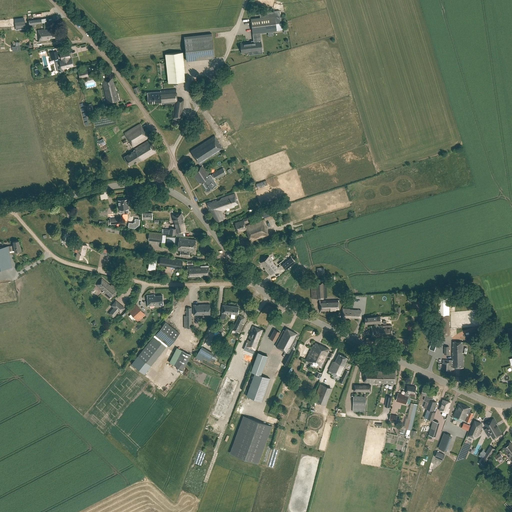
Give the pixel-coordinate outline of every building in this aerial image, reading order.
[(251,19),(252,34),(260,33),(268,32),(272,31),(276,31),(275,23),(281,23),(279,11),(260,13),(258,13),(258,15),(260,15),(260,18),(251,19)] [(28,20),(29,28),(34,27),(34,24),(42,23),(41,23),(44,23),(45,22),(46,22),(45,18),(41,19),(28,20)] [(45,30),(38,30),(39,41),(46,41),(45,39),(54,38),(54,30),(48,31),(48,30),(45,30)] [(214,58),(212,33),(183,36),(186,61),(214,58)] [(240,43),(241,53),(249,52),(249,54),(256,54),(256,51),(261,50),(261,46),(260,42),(260,41),(255,42),(255,43),(251,43),(251,42),(250,42),(240,43)] [(52,60),(58,58),(56,51),(50,52),(52,60)] [(62,60),(60,61),(55,62),(57,73),(62,72),(62,69),(67,68),(67,67),(73,66),(71,58),(69,59),(69,57),(70,57),(69,51),(60,53),(62,59),(62,60)] [(168,83),(185,81),(182,52),(165,54),(168,83)] [(79,79),(85,77),(84,75),(88,74),(87,70),(78,73),(79,79)] [(107,103),(119,101),(116,90),(115,89),(112,78),(102,81),(107,103)] [(181,118),(183,99),(177,99),(176,89),(160,91),(160,92),(147,93),(148,103),(161,102),(161,105),(174,104),(172,119),(180,121),(181,118)] [(133,147),(148,138),(140,124),(124,133),(133,147)] [(199,164),(223,149),(215,136),(191,151),(199,164)] [(141,161),(156,151),(149,140),(134,149),(134,150),(124,157),(129,166),(140,159),(141,161)] [(192,172),(199,184),(201,182),(208,177),(208,176),(201,166),(200,167),(192,172)] [(210,175),(210,174),(208,176),(208,177),(201,182),(207,191),(217,185),(213,178),(214,178),(215,180),(226,174),(223,168),(212,174),(210,175)] [(234,207),(233,206),(238,204),(235,194),(207,203),(216,223),(225,218),(221,211),(226,210),(226,207),(229,206),(230,208),(234,207)] [(127,213),(127,209),(128,209),(127,199),(118,200),(119,210),(120,214),(127,213)] [(178,223),(183,222),(181,213),(171,215),(173,222),(174,222),(175,224),(178,223)] [(245,226),(244,223),(249,222),(248,217),(242,219),(243,220),(235,223),(238,232),(246,229),(251,241),(268,235),(263,220),(245,226)] [(178,223),(175,224),(176,229),(170,228),(170,230),(163,229),(163,234),(169,234),(177,235),(177,233),(185,231),(183,222),(178,223)] [(148,241),(161,242),(162,235),(148,234),(148,241)] [(194,251),(195,239),(179,238),(177,250),(183,251),(183,252),(180,252),(180,255),(189,256),(189,253),(186,252),(186,251),(188,251),(194,251)] [(20,251),(19,240),(13,241),(13,246),(8,246),(0,247),(0,268),(11,267),(9,251),(14,250),(14,252),(20,251)] [(84,255),(87,246),(80,244),(76,257),(82,259),(83,254),(84,255)] [(261,262),(270,274),(278,268),(269,256),(261,262)] [(160,258),(159,264),(181,268),(182,262),(160,258)] [(282,265),(286,270),(295,262),(291,258),(282,265)] [(188,278),(200,277),(200,276),(209,275),(208,265),(187,266),(188,278)] [(109,285),(101,278),(96,285),(103,291),(102,292),(109,299),(117,289),(110,284),(109,285)] [(322,282),(322,279),(317,280),(318,282),(311,283),(312,298),(320,298),(320,312),(328,312),(328,310),(339,309),(338,301),(338,300),(324,301),(324,298),(327,297),(326,282),(322,282)] [(155,296),(155,295),(147,295),(148,306),(163,305),(162,296),(155,296)] [(137,322),(145,315),(135,304),(128,311),(137,322)] [(193,315),(210,315),(209,304),(193,305),(193,315)] [(237,315),(238,307),(223,305),(222,313),(237,315)] [(449,336),(449,315),(449,305),(438,306),(438,315),(439,336),(449,336)] [(218,306),(210,307),(210,315),(218,315),(218,306)] [(114,308),(113,307),(108,313),(113,318),(118,311),(114,308)] [(361,318),(361,310),(350,310),(350,309),(342,309),(342,319),(349,319),(349,317),(361,318)] [(239,333),(243,324),(242,323),(244,318),(239,315),(233,330),(239,333)] [(377,326),(377,323),(377,316),(364,318),(365,324),(374,323),(375,326),(371,326),(372,337),(382,337),(382,335),(392,334),(392,325),(377,326)] [(169,346),(179,333),(165,321),(154,335),(162,341),(169,346)] [(216,329),(220,333),(224,330),(220,325),(216,329)] [(260,336),(262,330),(252,326),(250,332),(251,332),(246,347),(255,350),(260,336)] [(298,335),(286,328),(284,331),(283,331),(275,347),(288,354),(283,363),(286,365),(294,350),(293,349),(294,347),(292,346),(298,335)] [(280,332),(274,329),(269,338),(275,341),(280,332)] [(462,353),(462,342),(453,342),(453,347),(453,353),(452,353),(452,360),(452,364),(452,367),(464,367),(464,353),(462,353)] [(329,349),(315,343),(314,345),(313,344),(306,360),(322,368),(327,357),(326,357),(329,352),(328,352),(329,349)] [(183,370),(191,355),(177,347),(169,363),(183,370)] [(200,348),(195,357),(201,361),(203,358),(209,362),(213,355),(200,348)] [(260,375),(267,356),(258,352),(251,372),(255,373),(246,396),(261,401),(270,378),(260,375)] [(341,375),(346,366),(345,366),(346,362),(348,358),(338,354),(335,361),(333,362),(329,370),(341,375)] [(144,374),(150,366),(138,356),(131,364),(144,374)] [(452,364),(452,360),(449,360),(443,359),(442,369),(449,370),(449,364),(452,364)] [(343,384),(349,371),(345,370),(339,382),(343,384)] [(382,383),(383,371),(377,371),(377,370),(365,370),(364,383),(382,383)] [(383,371),(382,383),(395,383),(395,372),(383,371)] [(224,376),(212,414),(224,418),(235,380),(224,376)] [(320,383),(313,400),(325,405),(332,388),(320,383)] [(370,393),(370,392),(370,385),(353,384),(353,392),(364,393),(364,396),(353,396),(353,411),(365,412),(366,393),(370,393)] [(415,396),(416,393),(415,393),(416,387),(406,385),(404,394),(398,393),(395,400),(406,404),(408,398),(409,398),(410,395),(415,396)] [(421,395),(425,396),(424,401),(429,403),(428,408),(434,410),(436,402),(431,400),(431,398),(433,399),(435,392),(427,390),(423,388),(421,395)] [(448,413),(450,408),(448,408),(450,402),(443,400),(439,410),(448,413)] [(410,435),(411,429),(417,404),(410,403),(407,417),(405,417),(403,427),(406,428),(407,428),(407,429),(406,434),(410,435)] [(469,422),(473,413),(469,412),(471,408),(458,403),(453,416),(465,421),(467,415),(468,416),(466,421),(469,422)] [(427,410),(424,418),(433,420),(435,413),(427,410)] [(484,429),(486,433),(486,432),(489,431),(493,439),(501,434),(497,426),(496,427),(495,425),(496,424),(493,418),(484,424),(486,428),(484,429)] [(259,464),(272,426),(253,419),(240,457),(259,464)] [(475,420),(468,435),(474,438),(478,435),(481,427),(481,423),(475,420)] [(511,444),(510,442),(503,448),(508,454),(507,454),(510,458),(511,460),(511,444)] [(488,452),(483,459),(487,461),(495,449),(491,446),(487,452),(488,452)] [(445,455),(437,452),(435,457),(442,460),(445,455)]
